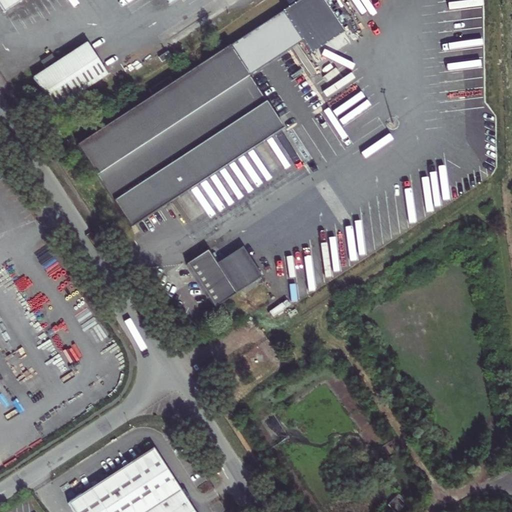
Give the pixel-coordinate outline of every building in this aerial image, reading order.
[(0,0),(0,16),(24,0),(158,0),(162,6),(170,0),(0,0)] [(42,76),(28,83),(50,116),(104,79),(82,47),(52,67),(48,60),(37,68),(42,76)] [(149,102),(73,150),(125,233),(279,133),(226,53),(169,87),(165,81),(145,93),(149,102)] [(48,145),(41,148),(50,163),(55,158),(48,145)] [(204,255),(182,270),(210,312),(231,298),(204,255)] [(184,511),(148,453),(63,506),(66,511),(184,511)]
